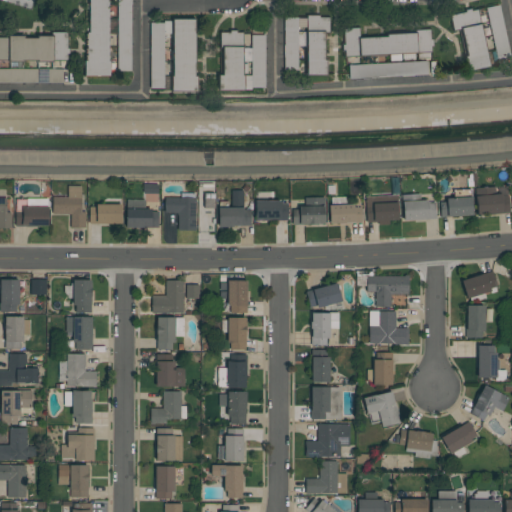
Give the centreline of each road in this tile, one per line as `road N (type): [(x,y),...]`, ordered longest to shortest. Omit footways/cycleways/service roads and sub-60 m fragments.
road 1 (tertiary): [(511,243),(331,257),(0,257)]
road 2 (residential): [(120,254),(117,511)]
road 3 (residential): [(282,256),(282,511)]
road 4 (residential): [(434,251),(436,409)]
